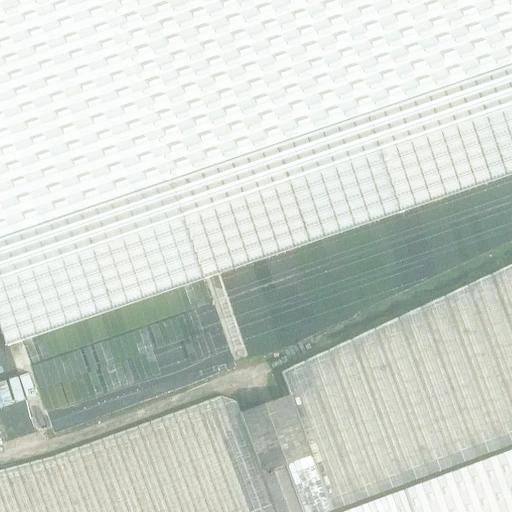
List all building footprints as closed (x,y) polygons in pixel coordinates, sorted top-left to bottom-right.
[(511,0),(0,0),(0,323),(8,346),(511,174),(511,0)] [(511,266),(282,373),(289,396),(331,511),(332,511),(433,474),(511,445),(511,266)] [(3,378),(3,392),(25,392),(25,378),(3,378)] [(331,511),(289,396),(240,415),(276,511),(331,511)] [(276,511),(240,415),(236,403),(220,398),(121,433),(55,458),(0,472),(0,511),(276,511)] [(349,511),(511,511),(511,452),(364,507),(349,511)]
